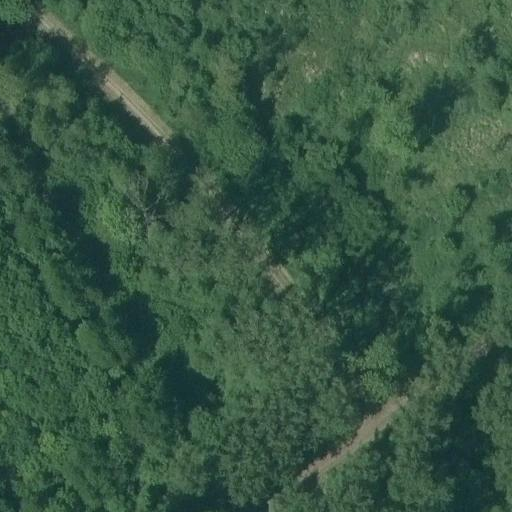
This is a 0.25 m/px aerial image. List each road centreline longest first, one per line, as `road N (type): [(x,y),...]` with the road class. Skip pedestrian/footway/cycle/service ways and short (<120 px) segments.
road 1 (track): [(4,0),(240,222),(411,430)]
road 2 (track): [(511,365),(411,430),(313,511)]
